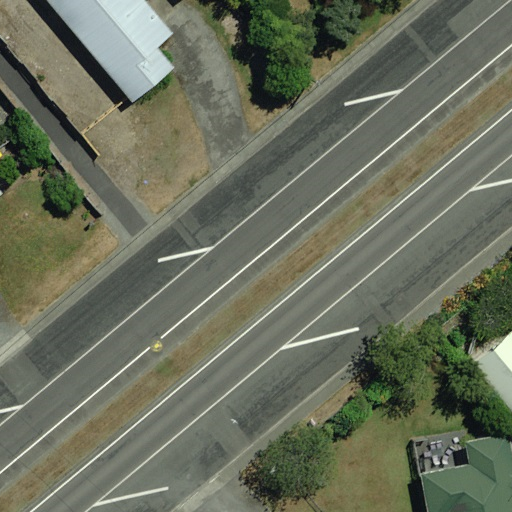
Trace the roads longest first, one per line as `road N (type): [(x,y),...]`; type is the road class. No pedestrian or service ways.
road 1 (trunk): [(0,451),(511,23)]
road 2 (trunk): [(511,131),(57,511)]
